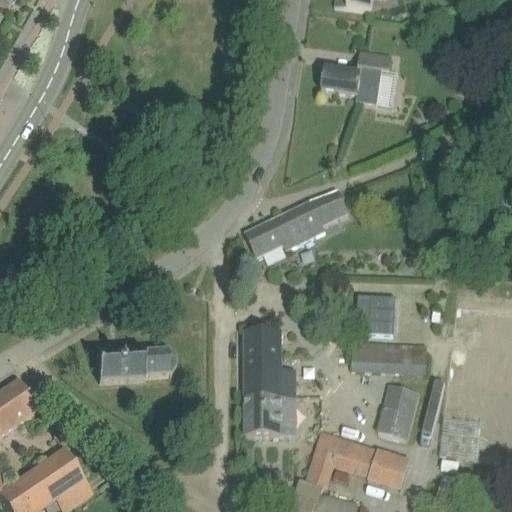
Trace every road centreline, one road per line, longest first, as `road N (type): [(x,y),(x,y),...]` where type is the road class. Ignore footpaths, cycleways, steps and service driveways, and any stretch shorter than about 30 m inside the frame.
road 1 (residential): [(0,368),(201,244),(228,218),(271,133),(290,0)]
road 2 (track): [(226,511),(214,235)]
road 3 (track): [(213,511),(17,357)]
road 4 (secondary): [(27,124),(79,0)]
